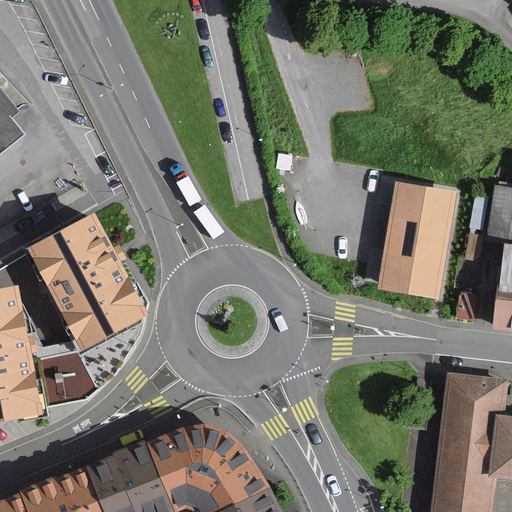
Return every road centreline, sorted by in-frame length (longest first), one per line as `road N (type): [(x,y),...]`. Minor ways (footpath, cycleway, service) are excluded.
road 1 (unclassified): [(254,187),(212,0)]
road 2 (primary): [(246,260),(196,210),(126,114)]
road 3 (primary): [(126,114),(161,204),(180,288)]
road 4 (primary): [(336,511),(284,347)]
road 5 (primary): [(231,378),(269,414),(335,511)]
road 6 (residential): [(72,440),(224,378)]
road 7 (residential): [(437,339),(323,309),(283,287)]
road 8 (residential): [(172,326),(123,397),(72,440)]
road 9 (residential): [(437,339),(286,345)]
road 10 (primary): [(71,0),(126,114)]
